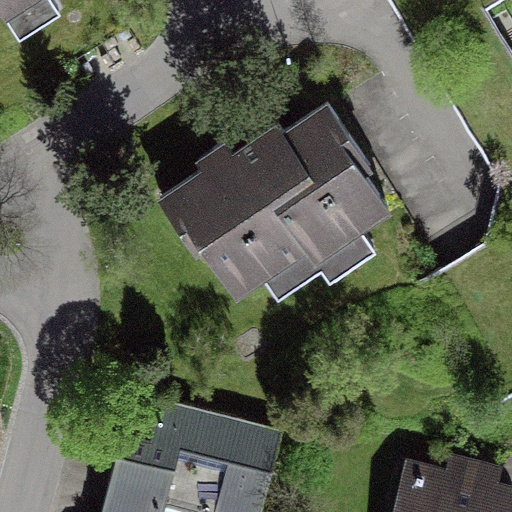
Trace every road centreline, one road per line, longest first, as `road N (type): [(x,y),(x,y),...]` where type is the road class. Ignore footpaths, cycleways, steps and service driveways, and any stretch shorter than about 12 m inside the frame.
road 1 (residential): [(25,169),(232,23),(367,0)]
road 2 (residential): [(18,511),(63,306)]
road 3 (residential): [(63,306),(59,241),(25,169)]
